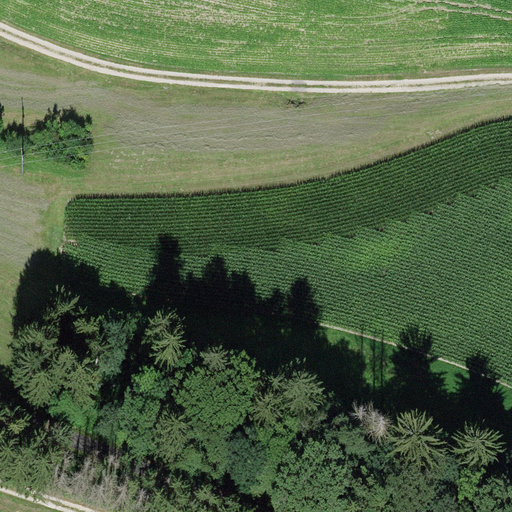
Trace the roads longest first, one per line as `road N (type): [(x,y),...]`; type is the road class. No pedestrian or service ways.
road 1 (track): [(0,32),(88,67),(186,81),(372,88),(511,79)]
road 2 (unclassified): [(245,511),(0,404)]
